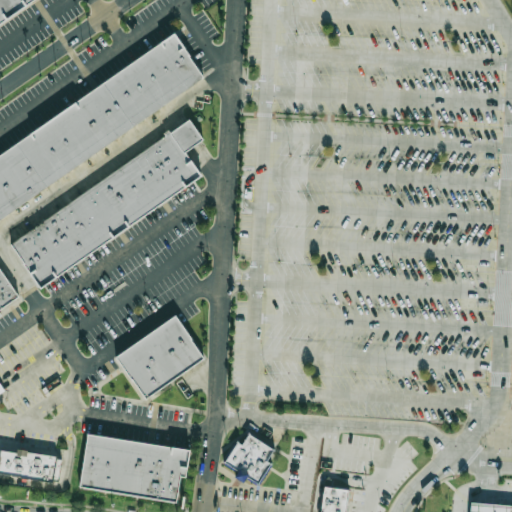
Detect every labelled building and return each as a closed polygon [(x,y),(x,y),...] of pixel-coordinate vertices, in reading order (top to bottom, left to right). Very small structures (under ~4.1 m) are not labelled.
[(0,0),(29,0),(0,21),(0,0)] [(0,154),(172,34),(203,78),(0,220),(0,270),(18,296),(0,308),(0,154)] [(169,133),(180,125),(188,119),(201,138),(193,143),(182,151),(169,133)] [(182,151),(198,175),(38,286),(9,244),(169,133),(182,151)] [(115,357),(174,317),(203,359),(144,399),(115,357)] [(0,395),(0,371),(15,361),(26,377),(0,395)] [(224,462),(237,442),(243,445),(250,433),(275,448),(268,460),(273,463),(260,484),(224,462)] [(87,435),(188,452),(184,477),(178,477),(174,503),(77,488),(87,435)] [(4,450),(1,471),(59,479),(62,459),(4,450)] [(321,511),(324,485),(350,488),(347,511),(321,511)] [(509,511),(474,511),(475,503),(510,505),(509,511)]
